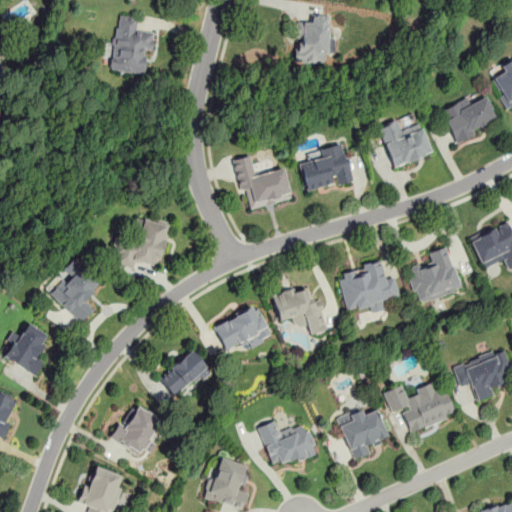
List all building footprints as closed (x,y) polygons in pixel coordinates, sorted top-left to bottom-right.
[(136,16),(116,14),(109,70),(146,74),(151,30),(134,27),(136,16)] [(324,62),(324,52),(334,53),(334,35),(326,35),(327,14),(307,14),(307,23),(295,23),(294,61),(324,62)] [(511,107),(511,57),(487,72),(508,110),(511,107)] [(497,123),(484,91),(446,107),(449,114),(442,117),(453,141),(497,123)] [(431,152),(419,121),(399,129),(395,120),(375,127),(391,168),(431,152)] [(342,140),(317,146),(319,157),(298,162),(305,192),(352,181),(342,140)] [(283,167),(255,174),(250,154),(232,158),(244,210),(291,199),(283,167)] [(156,266),(169,225),(142,217),(134,241),(115,236),(107,261),(131,267),(133,259),(156,266)] [(481,269),(502,260),(507,270),(511,267),(511,234),(506,220),(467,236),(481,269)] [(446,246),(427,252),(430,262),(405,270),(416,303),(460,289),(446,246)] [(92,307),(83,299),(100,281),(72,256),(61,269),(67,275),(49,295),(79,322),(92,307)] [(336,271),(344,309),(366,304),(368,312),(382,309),(380,299),(398,295),(394,276),(383,279),(379,261),(336,271)] [(319,298),(309,300),(305,285),(271,293),(277,321),(291,317),(293,327),(306,324),(309,334),(327,329),(319,298)] [(224,350),(242,341),(246,349),(271,337),(254,303),(211,325),(224,350)] [(0,354),(33,374),(43,359),(35,354),(47,334),(27,323),(19,336),(13,332),(0,354)] [(450,364),(458,385),(468,382),(474,401),(494,394),(491,385),(511,378),(511,371),(504,346),(450,364)] [(171,396),(209,371),(194,349),(156,374),(171,396)] [(382,391),(390,413),(400,409),(409,432),(454,415),(444,386),(433,390),(430,384),(404,394),(401,384),(382,391)] [(0,437),(2,438),(17,398),(0,391),(0,437)] [(122,423),(118,421),(108,437),(137,456),(161,420),(135,404),(122,423)] [(377,409),(364,414),(362,407),(335,416),(350,460),(371,452),(368,443),(387,436),(377,409)] [(269,467),(315,453),(306,422),(277,431),(274,420),(256,426),(269,467)] [(247,490),(239,487),(246,465),(214,455),(202,497),(241,509),(247,490)] [(110,511),(122,476),(90,465),(77,503),(88,507),(85,511),(110,511)] [(475,511),(511,511),(511,502),(510,498),(475,511)]
